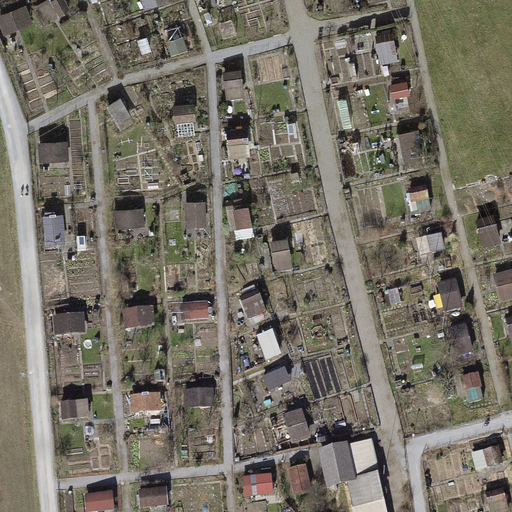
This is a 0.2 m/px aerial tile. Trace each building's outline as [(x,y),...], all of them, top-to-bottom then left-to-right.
[(383,64),(400,61),(397,38),(380,40),(383,64)] [(225,72),(231,99),(248,95),(242,69),(225,72)] [(176,103),(180,122),(199,119),(196,99),(176,103)] [(232,131),(231,151),(249,152),(250,132),(232,131)] [(237,230),(250,232),(254,206),(241,203),(237,230)] [(279,270),(295,268),(290,237),(274,239),(279,270)] [(511,272),(497,275),(502,302),(511,300),(511,272)] [(449,311),(465,306),(457,280),(440,286),(449,311)] [(262,294),(244,297),(248,318),(266,314),(262,294)] [(262,335),(267,359),(282,356),(276,332),(262,335)] [(267,375),(271,388),(291,382),(287,369),(267,375)] [(134,413),(163,411),(162,395),(133,397),(134,413)] [(304,409),(286,414),(294,443),(312,439),(304,409)] [(372,441),(348,446),(355,479),(377,474),(380,473),(372,441)] [(347,443),(318,450),(327,489),(348,485),(355,483),(355,479),(352,465),(348,446),(347,443)] [(247,476),(248,496),(275,495),(274,474),(247,476)] [(386,511),(377,474),(355,479),(355,483),(348,485),(353,508),(351,508),(351,511),(386,511)]
